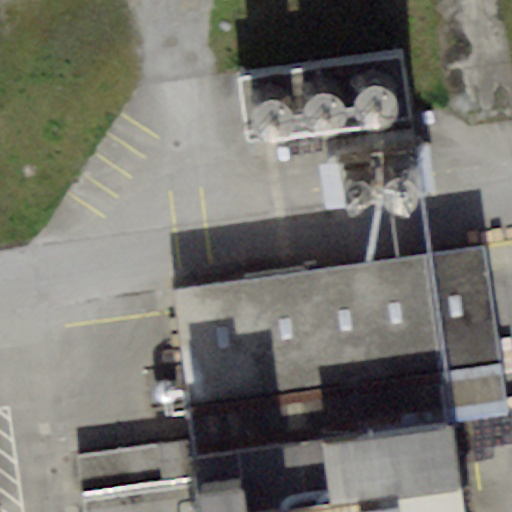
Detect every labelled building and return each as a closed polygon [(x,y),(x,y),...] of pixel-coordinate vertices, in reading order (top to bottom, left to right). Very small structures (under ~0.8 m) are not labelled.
[(358,108),(363,114),(369,117),(376,119),(383,118),(390,115),(396,109),(399,102),(400,94),(398,87),(394,80),(387,75),(380,73),(372,73),(365,76),(359,81),(355,87),(354,95),(355,102),(358,108)] [(304,113),(309,119),(316,122),(323,124),(330,123),(337,119),(342,114),(346,107),(347,99),(345,91),(340,85),(334,80),(327,78),(319,78),(311,81),(306,86),(302,92),(301,99),(301,107),(304,113)] [(253,121),(258,126),(265,130),(272,131),(279,130),(286,127),(291,122),(295,115),(296,107),(294,99),(289,93),(283,88),(276,85),(268,86),(260,89),(255,94),(251,100),(250,107),(250,114),(253,121)] [(373,196),(376,246),(433,243),(430,193),(373,196)] [(480,246),(168,289),(191,453),(454,417),(502,410),(480,246)] [(467,511),(454,417),(191,453),(195,476),(199,511),(467,511)] [(168,443),(74,456),(81,511),(199,511),(195,476),(174,479),(168,443)]
